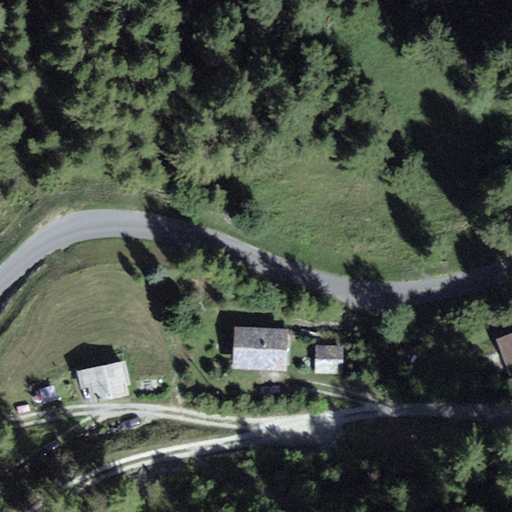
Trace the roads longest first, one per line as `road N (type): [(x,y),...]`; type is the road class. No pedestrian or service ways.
road 1 (unclassified): [(0,286),(51,238),(105,223),(154,227),(325,284),(385,295),(511,270)]
road 2 (track): [(40,511),(73,485),(147,457),(393,410),(511,407)]
road 3 (track): [(343,419),(93,413),(0,429)]
